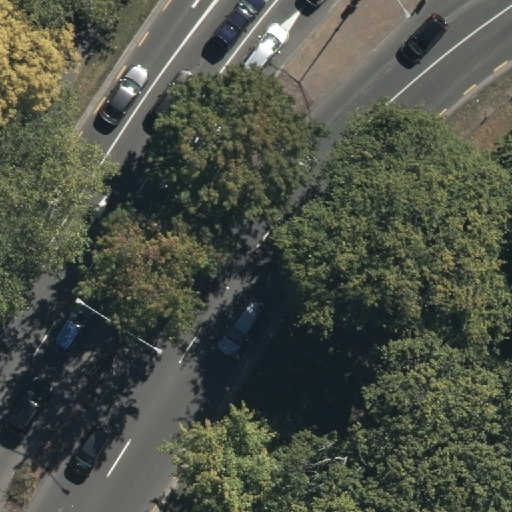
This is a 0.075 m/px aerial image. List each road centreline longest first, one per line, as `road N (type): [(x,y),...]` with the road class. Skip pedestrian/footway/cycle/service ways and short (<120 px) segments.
road 1 (primary): [(511,3),(412,82),(330,167),(247,273),(91,511)]
road 2 (primary): [(96,217),(270,0)]
road 3 (primary): [(96,217),(170,28),(190,0)]
road 4 (primary): [(0,396),(96,217)]
